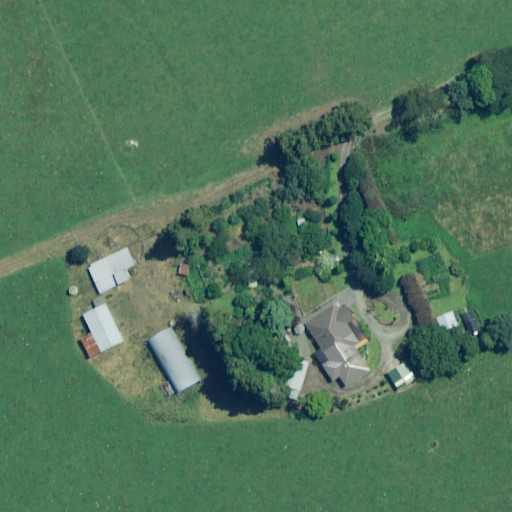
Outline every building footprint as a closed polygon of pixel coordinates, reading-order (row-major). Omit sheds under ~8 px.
[(139,277),(127,250),(89,268),(101,295),(121,285),(139,277)] [(350,321),(338,301),(305,322),(329,361),(323,365),(333,382),(340,377),(346,387),(371,372),(355,348),(360,345),(347,323),(350,321)] [(106,305),(85,316),(93,333),(81,339),(90,359),(124,342),(106,305)] [(458,327),(452,312),(437,318),(442,333),(458,327)] [(309,363),(291,358),(281,395),(298,400),(309,363)] [(184,361),(166,370),(178,396),(197,388),(184,361)]
